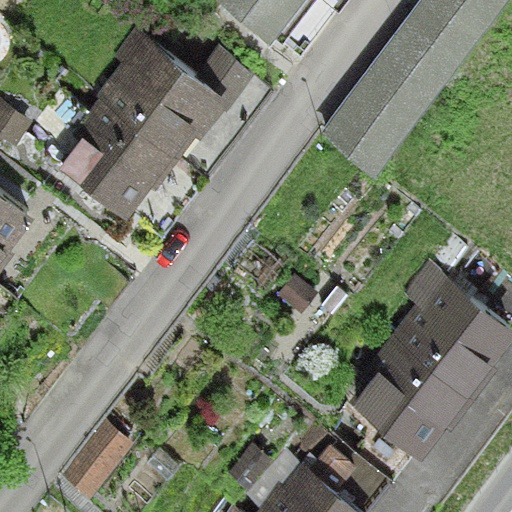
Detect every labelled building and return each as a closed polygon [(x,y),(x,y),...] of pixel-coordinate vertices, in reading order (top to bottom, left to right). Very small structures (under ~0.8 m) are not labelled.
[(223,0),(263,30),(286,0),(223,0)] [(506,0),(427,0),(326,131),(376,169),(506,0)] [(112,87),(102,101),(163,146),(206,89),(208,91),(210,87),(131,29),(112,55),(121,62),(106,82),(112,87)] [(122,205),(120,203),(163,146),(102,101),(92,115),(85,110),(69,131),(76,136),(57,161),(119,208),(122,205)] [(0,237),(19,212),(21,214),(24,211),(0,192),(0,237)] [(409,325),(398,339),(449,378),(468,354),(477,360),(501,328),(503,329),(505,326),(444,279),(462,246),(446,234),(404,290),(418,300),(402,320),(409,325)] [(78,244),(57,272),(103,308),(124,280),(78,244)] [(372,373),(352,399),(414,447),(416,443),(414,442),(439,410),(430,403),(449,378),(398,339),(387,352),(381,347),(365,368),(372,373)] [(265,511),(362,511),(329,486),(349,460),(325,442),(306,468),(302,465),(301,466),(279,449),(244,495),(265,511)] [(94,470),(73,454),(60,472),(81,488),(94,470)]
